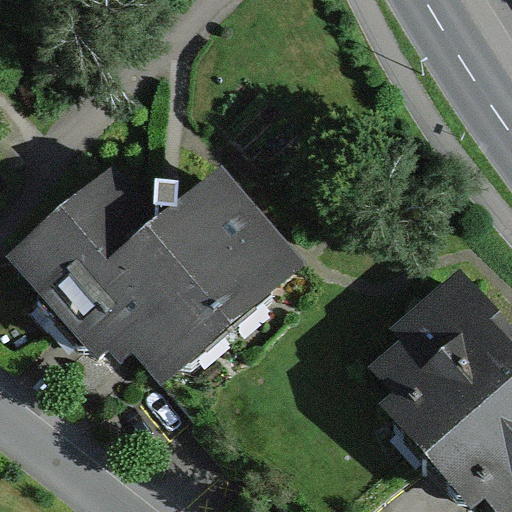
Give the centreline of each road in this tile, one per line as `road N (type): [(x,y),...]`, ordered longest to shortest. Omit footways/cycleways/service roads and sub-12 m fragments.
road 1 (secondary): [(426,0),(511,137)]
road 2 (residential): [(0,418),(117,511)]
